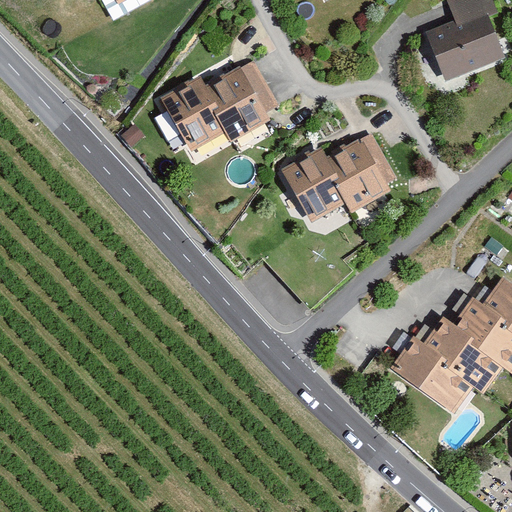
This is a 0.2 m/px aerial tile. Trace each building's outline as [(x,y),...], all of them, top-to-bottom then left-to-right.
[(113,0),(118,9),(134,0),(113,0)] [(446,0),(455,21),(425,33),(447,86),(504,63),(485,18),(498,13),(492,0),(446,0)] [(157,105),(191,158),(225,137),(233,150),(285,118),(252,67),(213,92),(203,76),(157,105)] [(320,151),(280,175),(312,227),(347,206),(354,217),(402,188),(372,140),(329,166),(320,151)] [(390,372),(455,417),(473,391),(485,400),(504,373),(511,378),(511,289),(507,286),(489,312),(476,303),(459,328),(444,318),(425,345),(414,337),(390,372)]
